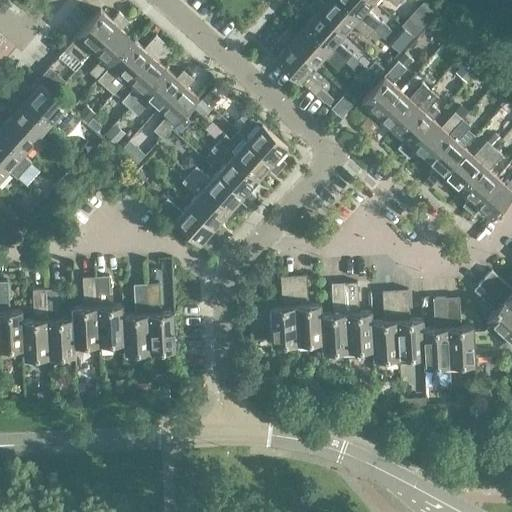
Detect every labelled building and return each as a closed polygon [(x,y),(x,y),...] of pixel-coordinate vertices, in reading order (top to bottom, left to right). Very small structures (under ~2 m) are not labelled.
[(381,35),(342,0),(325,0),(324,3),(320,0),(312,0),(311,1),(345,31),(352,22),(367,36),(368,34),(376,41),(381,35)] [(372,0),(342,0),(381,35),(387,28),(380,22),(381,20),(366,7),(372,0)] [(345,31),(311,1),(307,6),(314,13),(305,24),(345,60),(354,68),(360,62),(351,54),(352,52),(337,39),(345,31)] [(101,8),(65,49),(73,56),(86,41),(95,49),(124,16),(119,11),(112,18),(101,8)] [(124,16),(95,49),(103,56),(90,71),(98,78),(134,37),(122,27),(129,20),(124,16)] [(401,48),(421,25),(412,17),(391,39),(401,48)] [(345,60),(305,24),(295,35),(287,28),(283,33),(316,63),(323,55),(338,68),(345,60)] [(316,63),(283,33),(278,39),(285,45),(275,57),(316,93),(323,85),(309,71),(316,63)] [(127,77),(156,44),(151,39),(144,47),(134,37),(98,78),(113,92),(127,77)] [(156,44),(127,77),(135,85),(122,99),(130,106),(166,66),(155,56),(161,49),(156,44)] [(397,59),(361,99),(373,109),(366,117),(371,121),(401,88),(392,81),(406,66),(397,59)] [(166,66),(130,106),(137,113),(151,98),(159,106),(188,73),(183,68),(176,76),(166,66)] [(188,73),(159,106),(167,113),(154,128),(162,136),(198,95),(187,85),(193,78),(188,73)] [(75,111),(41,81),(33,89),(18,76),(11,84),(52,120),(60,128),(75,111)] [(51,85),(57,90),(65,81),(59,76),(51,85)] [(401,88),(371,121),(376,126),(383,119),(394,128),(430,88),(422,81),(409,96),(401,88)] [(430,88),(394,128),(405,138),(398,146),(403,150),(433,117),(425,110),(443,89),(435,82),(430,88)] [(52,120),(11,84),(4,92),(19,105),(12,113),(37,136),(52,120)] [(217,95),(208,87),(202,94),(210,102),(217,95)] [(433,117),(403,150),(408,155),(415,147),(426,157),(462,117),(467,111),(460,105),(442,125),(433,117)] [(287,144),(247,107),(240,116),(245,120),(239,127),(240,128),(238,129),(247,137),(280,167),(285,162),(277,155),(287,144)] [(94,118),(87,111),(81,117),(89,124),(94,118)] [(37,136),(12,113),(4,122),(0,118),(0,131),(23,152),(37,136)] [(180,132),(188,123),(181,116),(173,125),(180,132)] [(462,117),(426,157),(437,167),(430,174),(435,179),(465,146),(457,139),(470,124),(462,117)] [(23,152),(0,131),(0,160),(8,168),(17,176),(32,160),(23,152)] [(225,133),(218,140),(258,176),(268,165),(275,172),(280,167),(247,137),(239,145),(225,133)] [(465,146),(435,179),(441,184),(447,176),(458,186),(494,146),(487,139),(474,154),(465,146)] [(258,176),(218,140),(211,148),(225,161),(218,169),(251,199),(255,194),(248,187),(258,176)] [(123,149),(127,153),(133,152),(135,145),(130,141),(124,143),(123,149)] [(494,146),(458,186),(469,196),(462,203),(468,208),(497,175),(489,168),(502,153),(494,146)] [(196,165),(195,166),(186,158),(180,164),(189,172),(229,208),(239,197),(246,204),(251,199),(218,169),(210,177),(196,165)] [(0,177),(8,168),(0,160),(0,177)] [(60,175),(68,182),(76,173),(69,167),(60,175)] [(229,208),(189,172),(182,180),(196,193),(189,201),(228,236),(232,231),(219,219),(229,208)] [(434,181),(427,175),(423,180),(429,186),(434,181)] [(497,175),(468,208),(473,213),(479,205),(491,215),(511,192),(511,176),(506,183),(497,175)] [(47,193),(53,199),(62,189),(56,183),(47,193)] [(181,209),(167,196),(163,193),(156,201),(199,241),(210,229),(223,241),(228,236),(189,201),(181,209)] [(32,218),(37,213),(32,207),(27,214),(32,218)] [(511,287),(491,269),(483,278),(511,304),(511,287)] [(249,305),(251,336),(271,335),(271,341),(284,340),(284,346),(297,345),(294,273),(281,274),(282,303),(249,305)] [(306,273),(294,273),(297,345),(310,344),(310,338),(321,338),(322,348),(323,348),(320,301),(308,302),(306,273)] [(84,305),(72,305),(74,351),(75,351),(74,341),(86,340),(86,346),(99,346),(95,274),(82,275),(84,305)] [(108,274),(95,274),(99,346),(112,345),(112,339),(123,338),(124,349),(125,349),(122,302),(110,303),(108,274)] [(511,304),(483,278),(474,288),(496,308),(487,317),(491,321),(484,328),(496,353),(510,338),(511,339),(511,304)] [(7,279),(0,279),(0,350),(11,350),(11,344),(23,344),(23,354),(24,354),(22,308),(9,308),(7,279)] [(357,280),(345,281),(348,352),(361,352),(361,346),(372,345),(373,355),(374,355),(371,309),(359,309),(357,280)] [(123,302),(122,302),(125,349),(137,348),(137,354),(150,353),(146,281),(133,282),(134,312),(124,312),(123,302)] [(159,281),(146,281),(150,353),(163,352),(163,346),(176,345),(174,309),(160,310),(159,281)] [(321,301),(320,301),(323,348),(334,347),(335,353),(348,352),(345,281),(331,281),(333,311),(322,311),(321,301)] [(58,286),(46,287),(49,358),(62,357),(62,352),(74,351),(72,305),(71,305),(72,315),(60,316),(58,286)] [(22,308),(24,354),(36,353),(36,359),(49,358),(46,287),(33,288),(34,317),(23,318),(22,308)] [(408,287),(395,288),(399,359),(412,359),(412,353),(423,352),(424,362),(422,316),(410,317),(408,287)] [(372,309),(371,309),(374,355),(385,354),(386,360),(399,359),(395,288),(382,289),(384,318),(373,319),(372,309)] [(423,316),(422,316),(424,362),(436,362),(436,367),(450,367),(446,295),(433,296),(435,325),(424,326),(423,316)] [(459,295),(446,295),(450,367),(463,366),(463,360),(475,360),(475,354),(496,353),(484,328),(474,329),(474,323),(460,324),(459,295)]
